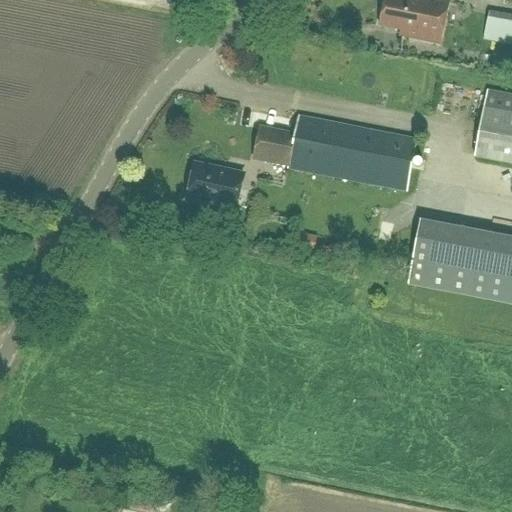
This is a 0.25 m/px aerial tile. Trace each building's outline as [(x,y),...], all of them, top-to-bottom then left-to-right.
[(384,0),(380,27),(400,32),(399,38),(441,45),(448,1),(441,0),(419,0),(420,1),(411,0),(384,0)] [(511,46),(511,16),(489,13),(483,41),(511,46)] [(511,99),(486,94),(475,158),(511,164),(511,99)] [(417,137),(358,125),(300,114),(295,138),(261,132),(255,160),(296,167),(295,171),(406,192),(417,137)] [(235,212),(243,176),(194,166),(186,201),(235,212)] [(511,240),(420,222),(408,286),(511,305),(511,240)]
